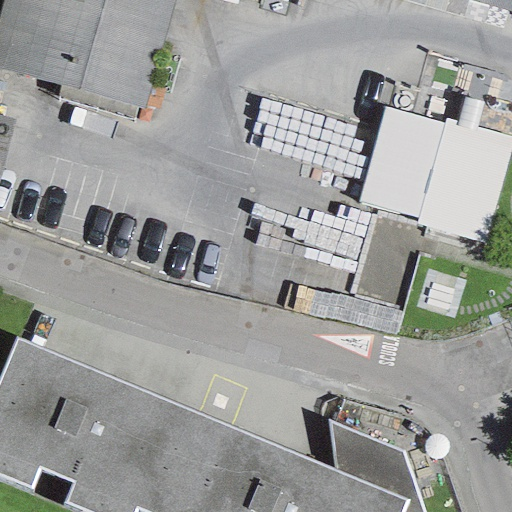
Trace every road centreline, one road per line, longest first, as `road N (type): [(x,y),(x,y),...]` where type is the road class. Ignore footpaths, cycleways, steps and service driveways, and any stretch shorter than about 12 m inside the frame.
road 1 (residential): [(0,269),(395,392)]
road 2 (unknown): [(511,49),(331,7),(258,45),(169,116)]
road 3 (residential): [(395,392),(484,469),(498,511)]
road 4 (residential): [(395,392),(511,350)]
